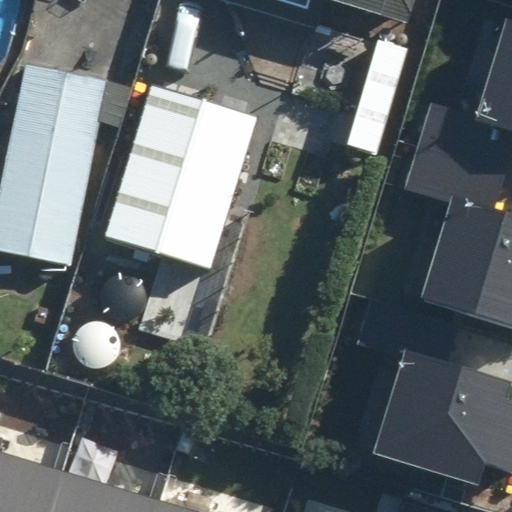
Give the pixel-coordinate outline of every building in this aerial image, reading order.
[(358,0),(398,12),(402,0),(245,0),(297,16),(301,0),(358,0)] [(421,89),(393,181),(450,198),(421,292),(511,318),(511,206),(484,198),(509,117),(511,117),(511,11),(507,10),(477,106),(421,89)] [(17,61),(0,142),(0,246),(63,260),(100,77),(17,61)] [(140,82),(97,228),(198,258),(243,113),(140,82)] [(406,344),(373,450),(509,491),(511,481),(511,372),(447,353),(458,316),(377,292),(365,331),(406,344)] [(197,511),(0,451),(0,511),(197,511)]
